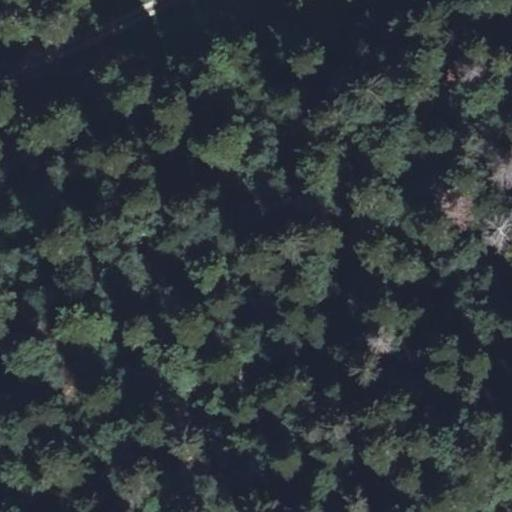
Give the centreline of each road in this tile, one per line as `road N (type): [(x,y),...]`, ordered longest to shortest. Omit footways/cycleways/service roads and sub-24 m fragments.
road 1 (track): [(23,64),(40,71),(117,62),(362,0)]
road 2 (track): [(0,71),(160,0)]
